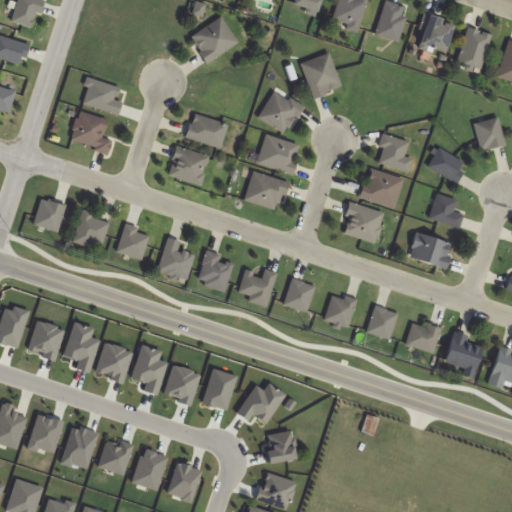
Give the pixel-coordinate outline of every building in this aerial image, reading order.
[(312,15),(320,0),(290,0),(289,3),(312,15)] [(338,0),(332,24),(358,31),(367,1),(362,0),(338,0)] [(409,9),(386,1),(375,35),(398,42),(409,9)] [(445,52),(452,22),(424,16),(417,46),(445,52)] [(238,42),(221,17),(190,38),(207,63),(238,42)] [(481,70),(492,35),(469,28),(457,62),(481,70)] [(511,43),(508,42),(497,77),(511,82),(511,43)] [(301,64),(315,98),(342,87),(329,53),(301,64)] [(259,119),(287,135),(303,107),(275,91),(259,119)] [(108,120),(79,111),(69,141),(109,155),(114,141),(102,138),(108,120)] [(223,147),(228,122),(192,116),(187,141),(223,147)] [(482,151),(507,145),(499,118),(474,124),(482,151)] [(301,146),(266,135),(257,164),(292,175),(301,146)] [(406,157),(410,142),(385,135),(377,164),(409,173),(413,159),(406,157)] [(211,157),(177,146),(168,176),(201,186),(211,157)] [(430,166),(455,183),(466,166),(441,149),(430,166)] [(404,179),(369,169),(361,199),(396,209),(404,179)] [(254,171),(244,201),(279,212),(288,183),(254,171)] [(460,230),(465,215),(455,212),(458,201),(438,194),(429,219),(460,230)] [(385,213),(350,204),(342,234),(377,243),(385,213)] [(93,218),(94,213),(82,210),(73,243),(101,251),(108,222),(93,218)] [(136,232),(138,228),(125,224),(116,253),(142,260),(149,236),(136,232)] [(454,245),(418,234),(409,259),(446,271),(454,245)] [(194,255),(179,251),(181,242),(166,238),(158,274),(188,281),(194,255)] [(225,293),(234,260),(206,252),(197,285),(225,293)] [(248,302),(266,308),(277,273),(264,269),(262,276),(246,271),(239,293),(250,296),(248,302)] [(285,308),(308,313),(314,285),(291,279),(285,308)] [(358,303),(336,293),(324,319),(345,329),(358,303)] [(398,314),(376,306),(367,333),(390,340),(398,314)] [(442,332),(414,321),(406,344),(433,354),(442,332)] [(464,368),(462,376),(473,379),(481,347),(466,343),(468,336),(452,332),(444,363),(464,368)] [(511,384),(511,351),(498,347),(487,385),(503,390),(505,383),(511,385),(511,384)]
